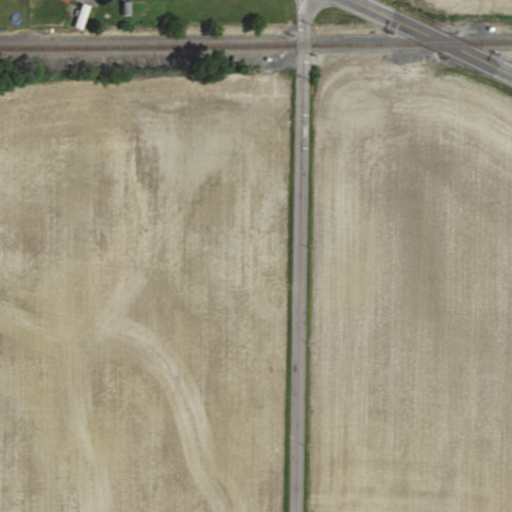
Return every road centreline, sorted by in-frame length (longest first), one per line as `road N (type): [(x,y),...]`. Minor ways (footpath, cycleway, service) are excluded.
road 1 (residential): [(295,511),(305,0)]
road 2 (primary): [(511,73),(351,0)]
